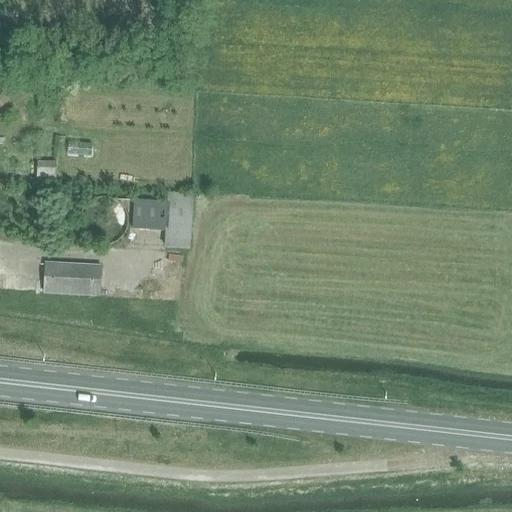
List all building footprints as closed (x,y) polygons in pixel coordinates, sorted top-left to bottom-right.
[(4,91),(0,93),(0,108),(11,102),(4,91)] [(38,163),(38,182),(56,182),(57,163),(38,163)] [(131,231),(165,233),(168,233),(167,249),(190,250),(193,196),(170,195),(169,204),(132,202),(131,231)] [(94,242),(103,246),(112,245),(120,240),(126,233),(128,223),(125,214),(119,207),(110,203),(100,204),(92,209),(86,216),(85,226),(87,235),(94,242)] [(45,265),(44,293),(99,295),(100,267),(45,265)]
